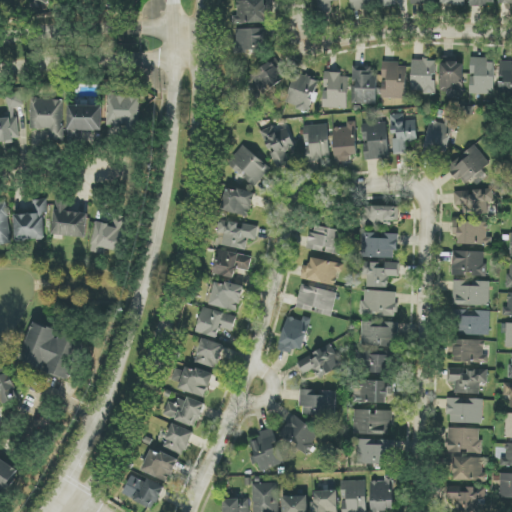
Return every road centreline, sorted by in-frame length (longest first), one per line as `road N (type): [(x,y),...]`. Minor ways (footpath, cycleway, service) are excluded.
road 1 (secondary): [(177,0),(173,166),(160,239),(133,341),(96,428)]
road 2 (residential): [(421,511),(431,189),(354,192)]
road 3 (residential): [(354,192),(294,200),(251,386),(192,511)]
road 4 (secondary): [(86,511),(174,303),(202,149)]
road 5 (tertiary): [(209,26),(0,38)]
road 6 (tertiary): [(0,74),(207,61)]
road 7 (residential): [(307,44),(418,32),(511,35)]
road 8 (residential): [(102,416),(54,391),(8,436),(0,432)]
road 9 (secondary): [(202,149),(209,26)]
